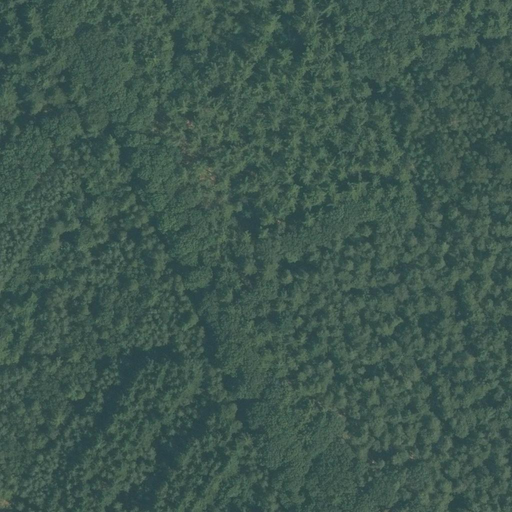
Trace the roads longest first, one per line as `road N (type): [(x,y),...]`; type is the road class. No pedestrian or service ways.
road 1 (track): [(296,511),(58,0)]
road 2 (track): [(343,0),(511,456)]
